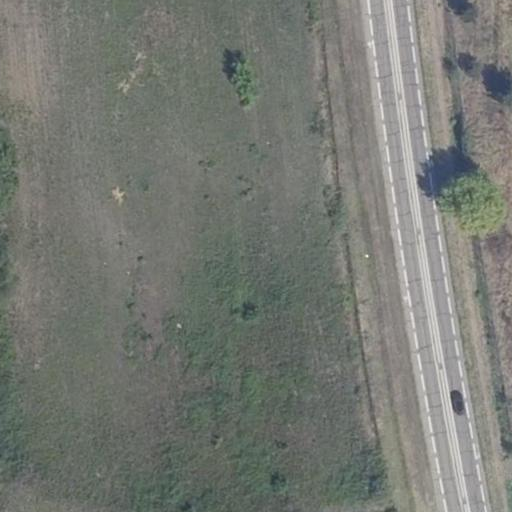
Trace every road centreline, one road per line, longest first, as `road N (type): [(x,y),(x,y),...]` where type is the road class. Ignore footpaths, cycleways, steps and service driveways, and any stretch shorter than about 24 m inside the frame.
road 1 (secondary): [(377,0),(456,511)]
road 2 (secondary): [(477,511),(399,0)]
road 3 (track): [(454,499),(267,511)]
